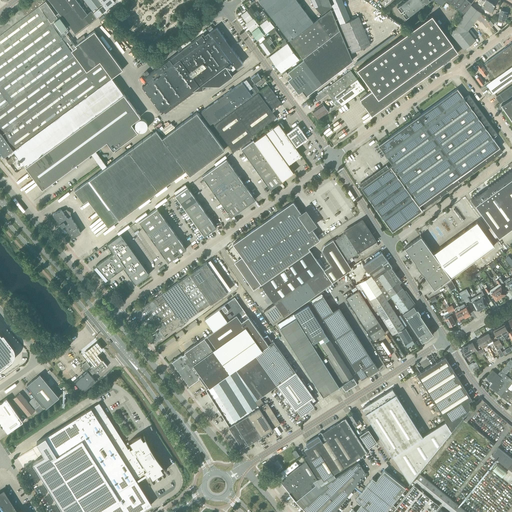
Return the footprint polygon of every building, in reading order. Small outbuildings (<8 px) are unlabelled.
[(77,46),(72,50),(61,36),(66,32),(69,30),(59,16),(61,15),(75,32),(89,21),(96,16),(91,10),(87,13),(77,0),(49,0),(59,12),(57,13),(56,14),(44,0),(31,0),(0,23),(0,150),(4,156),(13,149),(16,153),(7,160),(10,163),(19,156),(22,161),(19,163),(22,166),(23,168),(26,166),(42,188),(91,153),(95,150),(107,141),(113,150),(138,132),(131,123),(141,116),(112,77),(123,69),(94,31),(86,37),(84,35),(76,40),(78,43),(75,45),(77,46)] [(85,0),(94,11),(103,3),(100,0),(85,0)] [(296,0),(259,0),(290,41),(304,60),(288,72),(292,77),(288,80),(299,93),(302,91),(306,95),(352,60),(347,47),(349,46),(352,52),(370,44),(358,16),(350,20),(342,0),(330,0),(333,7),(331,6),(321,4),(319,0),(311,0),(315,7),(322,15),(313,22),(296,0)] [(405,0),(398,6),(401,11),(402,10),(404,11),(403,12),(406,17),(427,0),(405,0)] [(446,0),(463,13),(463,12),(471,3),(467,0),(446,0)] [(490,11),(495,4),(486,0),(485,0),(484,0),(480,0),(478,4),(482,6),(490,11)] [(103,3),(94,11),(97,15),(106,7),(103,3)] [(466,11),(476,19),(481,12),(471,5),(466,11)] [(254,17),(260,13),(260,12),(257,9),(255,11),(251,6),(247,9),(247,10),(253,18),(254,17)] [(253,18),(247,10),(241,14),(247,22),(245,23),(251,31),(259,25),(261,24),(260,21),(258,23),(254,17),(253,18)] [(505,20),(507,12),(501,10),(499,18),(498,21),(504,22),(505,19),(505,20)] [(476,19),(466,11),(462,16),(472,24),(476,19)] [(432,15),(357,68),(372,89),(372,90),(367,93),(361,97),(360,98),(371,114),(377,110),(379,109),(384,106),(421,79),(436,68),(450,58),(458,52),(452,44),(453,44),(432,15)] [(458,22),(467,30),(472,24),(462,16),(458,22)] [(269,18),(261,24),(259,25),(251,31),(257,39),(274,27),(268,19),(269,18)] [(467,30),(458,22),(450,32),(464,48),(475,40),(467,30)] [(148,82),(143,86),(161,112),(193,89),(193,90),(200,90),(203,89),(203,86),(219,86),(233,76),(225,66),(231,61),(234,64),(232,66),(234,69),(236,68),(243,63),(231,46),(226,40),(217,26),(210,31),(212,35),(211,36),(208,33),(204,35),(203,34),(182,49),(179,51),(170,59),(169,59),(145,77),(148,82)] [(275,32),(278,30),(275,27),(269,32),(271,35),(275,32)] [(262,49),(272,42),(273,42),(269,37),(266,39),(265,39),(260,43),(260,44),(259,45),(262,49)] [(272,42),(262,49),(266,53),(267,53),(267,54),(273,49),(276,47),(272,42)] [(511,42),(484,63),(494,76),(511,62),(511,42)] [(287,43),(282,47),(270,56),(282,72),(299,59),(287,43)] [(484,76),(488,72),(481,63),(476,66),(484,76)] [(511,66),(487,84),(493,93),(511,79),(511,66)] [(350,70),(315,96),(315,97),(318,100),(328,93),(334,101),(336,104),(335,105),(329,109),(332,112),(364,88),(352,72),(350,70)] [(259,85),(266,80),(261,74),(259,75),(257,73),(251,77),(255,83),(256,82),(259,85)] [(480,76),(476,78),(482,87),(487,83),(486,81),(484,82),(480,76)] [(210,105),(201,111),(210,123),(212,122),(214,125),(257,93),(252,87),(250,89),(244,80),(210,105)] [(511,84),(506,88),(496,96),(501,102),(511,93),(511,84)] [(257,93),(214,125),(233,151),(240,146),(241,148),(248,143),(247,141),(249,139),(249,134),(251,133),(252,134),(276,117),(271,110),(281,103),(268,85),(257,93)] [(366,179),(359,184),(361,187),(367,195),(392,231),(422,209),(419,205),(428,199),(431,203),(432,202),(452,188),(497,156),(503,151),(499,147),(500,147),(493,137),(497,134),(469,94),(465,97),(464,98),(457,88),(421,114),(414,119),(378,145),(392,164),(368,182),(366,179)] [(511,96),(501,104),(511,119),(511,96)] [(322,104),(313,111),(318,118),(328,111),(322,104)] [(103,169),(74,190),(83,202),(92,195),(104,211),(99,215),(108,227),(186,170),(190,175),(225,149),(197,112),(162,138),(156,130),(107,166),(104,163),(95,150),(91,153),(101,166),(103,169)] [(278,123),(265,133),(288,164),(297,158),(298,158),(299,158),(299,157),(299,156),(301,155),(301,154),(296,147),(295,147),(286,134),(286,133),(278,123)] [(298,125),(286,133),(286,134),(295,147),(296,147),(308,138),(307,138),(298,125)] [(288,164),(265,133),(254,141),(258,146),(263,153),(268,159),(272,166),(277,173),(282,180),(283,180),(290,175),(291,175),(291,174),(294,172),(294,171),(293,171),(288,164)] [(258,146),(254,141),(253,139),(241,148),(246,155),(258,146)] [(258,146),(246,155),(251,161),(263,153),(258,146)] [(268,159),(263,153),(251,161),(255,168),(268,159)] [(226,158),(214,167),(219,174),(231,165),(226,158)] [(272,166),(268,159),(255,168),(260,174),(272,166)] [(231,165),(219,174),(224,181),(236,172),(231,165)] [(272,166),(260,174),(265,182),(271,177),(277,173),(272,166)] [(219,174),(214,167),(202,176),(207,183),(219,174)] [(511,227),(511,169),(511,170),(471,199),(499,237),(511,227)] [(236,172),(224,181),(228,187),(241,178),(236,172)] [(277,173),(271,177),(276,184),(282,180),(283,180),(282,180),(277,173)] [(224,181),(219,174),(207,183),(212,189),(224,181)] [(271,177),(265,182),(270,189),(276,184),(271,177)] [(245,185),(241,178),(228,187),(233,194),(245,185)] [(224,181),(212,189),(216,196),(228,187),(224,181)] [(250,191),(245,185),(233,194),(238,200),(244,196),(250,191)] [(187,186),(175,195),(180,202),(192,193),(187,186)] [(233,194),(228,187),(216,196),(221,202),(233,194)] [(255,199),(250,191),(244,196),(249,204),(255,199)] [(197,200),(192,193),(180,202),(185,209),(197,200)] [(233,194),(221,202),(226,209),(232,204),(238,200),(233,194)] [(244,196),(238,200),(243,208),(249,204),(244,196)] [(197,200),(185,209),(189,215),(202,206),(197,200)] [(243,208),(238,200),(232,204),(237,212),(243,208)] [(244,236),(233,243),(242,256),(248,266),(241,271),(253,289),(261,284),(266,291),(270,296),(275,303),(264,311),(273,324),(284,316),(332,282),(351,268),(348,263),(346,260),(352,257),(358,253),(359,254),(358,254),(359,256),(360,256),(361,256),(378,245),(376,241),(362,220),(356,224),(344,231),(345,232),(345,233),(333,240),(333,239),(324,245),(323,247),(322,250),(332,264),(324,270),(310,250),(308,247),(320,239),(313,230),(312,228),(310,225),(312,224),(305,214),(303,215),(293,201),(244,235),(244,236)] [(232,204),(226,209),(231,217),(237,212),(232,204)] [(206,213),(202,206),(189,215),(194,221),(206,213)] [(157,208),(151,212),(156,219),(162,215),(157,208)] [(53,213),(53,214),(53,215),(62,226),(64,224),(72,237),(81,232),(71,216),(70,211),(67,209),(63,211),(58,214),(56,212),(54,213),(53,213)] [(151,212),(139,221),(144,228),(156,219),(151,212)] [(211,219),(206,213),(194,221),(199,228),(205,223),(211,219)] [(167,221),(162,215),(156,219),(161,225),(167,221)] [(156,219),(144,228),(148,234),(161,225),(156,219)] [(211,219),(205,223),(210,231),(216,227),(211,219)] [(167,221),(161,225),(165,232),(171,228),(167,221)] [(421,236),(405,248),(415,262),(416,263),(418,264),(419,266),(420,268),(422,269),(423,271),(423,273),(424,275),(435,289),(494,245),(477,221),(433,253),(421,236)] [(210,231),(205,223),(199,228),(204,236),(210,231)] [(161,225),(148,234),(153,241),(165,232),(161,225)] [(176,234),(171,228),(165,232),(170,238),(176,234)] [(165,232),(153,241),(158,247),(170,238),(165,232)] [(109,278),(124,267),(129,275),(135,284),(149,274),(121,234),(107,244),(110,249),(111,249),(113,253),(99,263),(95,266),(94,267),(99,273),(100,274),(106,280),(107,279),(109,278)] [(176,234),(170,238),(175,245),(181,241),(176,234)] [(170,238),(158,247),(162,254),(169,249),(175,245),(170,238)] [(186,249),(181,241),(175,245),(180,253),(186,249)] [(175,245),(169,249),(174,257),(180,253),(175,245)] [(174,257),(169,249),(162,254),(168,262),(174,257)] [(364,265),(368,271),(369,272),(381,262),(383,264),(387,261),(388,261),(382,252),(364,265)] [(391,267),(387,261),(383,264),(381,262),(369,272),(371,275),(374,279),(391,267)] [(160,294),(143,306),(160,330),(150,337),(154,343),(180,325),(180,326),(181,327),(185,324),(183,322),(186,321),(227,292),(206,262),(200,267),(190,274),(164,292),(160,294)] [(378,285),(395,273),(391,267),(374,279),(378,285)] [(395,273),(378,285),(382,292),(386,289),(400,280),(395,273)] [(368,277),(359,283),(377,310),(392,335),(404,327),(401,322),(400,321),(387,300),(391,296),(386,289),(382,292),(378,285),(374,279),(371,275),(368,277)] [(402,282),(400,280),(386,289),(391,296),(402,288),(399,284),(402,282)] [(446,283),(451,291),(456,288),(451,280),(446,283)] [(485,284),(484,285),(482,282),(480,283),(482,286),(483,286),(488,294),(490,293),(493,298),(494,297),(496,300),(495,300),(498,299),(499,299),(500,298),(500,297),(501,297),(496,290),(495,287),(490,290),(487,287),(485,284)] [(488,304),(483,295),(485,293),(480,284),(478,285),(482,293),(476,296),(483,308),(485,306),(486,306),(488,304)] [(496,290),(501,297),(501,296),(502,297),(504,296),(504,295),(506,293),(502,287),(502,286),(496,290)] [(414,304),(402,288),(391,296),(403,312),(414,304)] [(358,290),(346,298),(373,341),(385,332),(358,290)] [(467,292),(461,296),(464,299),(467,297),(469,302),(472,301),(477,310),(479,309),(480,309),(483,308),(476,296),(471,299),(467,292)] [(182,354),(172,361),(178,369),(181,372),(189,384),(199,377),(199,378),(200,379),(201,380),(206,388),(229,372),(254,354),(268,344),(272,342),(272,341),(267,334),(263,337),(235,298),(234,297),(205,318),(205,319),(214,331),(207,335),(204,338),(185,352),(185,353),(182,354)] [(452,311),(449,307),(447,303),(445,305),(449,313),(444,315),(449,326),(455,323),(451,315),(453,314),(452,311)] [(294,314),(277,324),(280,328),(303,366),(323,396),(342,384),(345,390),(346,390),(345,389),(350,386),(351,388),(353,386),(353,385),(356,382),(357,383),(357,382),(327,335),(326,335),(323,330),(324,330),(308,305),(294,314)] [(465,317),(461,310),(458,306),(456,307),(457,309),(455,311),(456,313),(460,320),(465,317)] [(339,307),(322,318),(362,379),(367,375),(363,369),(374,362),(376,366),(378,365),(373,356),(371,358),(354,331),(357,330),(355,326),(352,328),(339,307)] [(461,310),(465,317),(470,314),(466,307),(461,310)] [(421,313),(418,309),(405,317),(422,342),(433,334),(420,314),(421,313)] [(504,324),(499,327),(504,337),(507,335),(507,334),(509,333),(504,324)] [(504,337),(499,327),(493,330),(497,337),(498,339),(500,338),(500,339),(504,337)] [(398,332),(407,346),(414,342),(405,328),(398,332)] [(0,367),(9,360),(12,357),(13,353),(13,349),(11,346),(0,331),(0,367)] [(488,333),(483,336),(487,343),(492,340),(488,333)] [(487,343),(483,336),(477,339),(481,346),(482,348),(483,348),(488,345),(487,343)] [(207,389),(206,389),(206,390),(207,390),(219,409),(229,426),(235,422),(264,404),(262,401),(257,405),(255,401),(276,385),(277,385),(295,410),(297,409),(301,415),(306,412),(310,410),(309,409),(314,406),(312,402),(310,400),(309,399),(313,397),(273,341),(272,342),(268,344),(254,354),(229,372),(206,388),(207,389)] [(467,345),(471,352),(476,349),(472,342),(467,345)] [(471,352),(467,345),(461,348),(465,355),(467,357),(472,354),(471,352)] [(472,399),(445,357),(417,375),(452,430),(472,406),(469,402),(472,399)] [(101,358),(91,366),(86,360),(82,364),(87,370),(91,375),(95,372),(99,373),(107,366),(107,365),(101,358)] [(510,359),(501,371),(505,374),(511,365),(511,362),(511,361),(511,360),(510,359)] [(91,375),(87,370),(81,375),(89,386),(96,380),(91,375)] [(486,378),(492,383),(489,386),(508,402),(511,396),(511,379),(505,374),(501,371),(501,370),(498,374),(493,370),(486,378)] [(37,376),(27,385),(46,408),(59,397),(42,376),(41,375),(39,375),(37,376)] [(89,386),(81,375),(74,380),(83,391),(89,386)] [(373,401),(362,408),(365,413),(409,482),(409,483),(451,431),(445,421),(427,433),(422,436),(418,429),(396,393),(395,394),(392,388),(373,401)] [(20,392),(13,398),(28,416),(35,410),(20,392)] [(34,397),(29,401),(38,412),(39,413),(44,408),(43,408),(34,397)] [(7,432),(23,421),(7,398),(0,402),(0,421),(1,422),(0,422),(0,423),(3,428),(4,427),(7,432)] [(45,455),(33,462),(64,511),(138,511),(152,504),(137,481),(140,479),(143,477),(149,473),(152,478),(164,470),(163,469),(161,466),(163,465),(167,469),(165,467),(163,464),(161,462),(159,459),(157,457),(155,454),(154,451),(152,449),(151,446),(149,443),(148,440),(146,438),(145,435),(144,432),(143,432),(146,437),(144,439),(141,435),(142,435),(141,433),(129,441),(132,445),(128,448),(108,416),(99,402),(91,408),(37,442),(45,455)] [(264,404),(235,422),(249,444),(250,443),(273,428),(281,423),(266,402),(264,404)] [(361,423),(354,412),(350,415),(354,422),(353,422),(355,427),(361,423)] [(280,481),(295,501),(302,507),(306,511),(335,511),(339,507),(344,500),(359,481),(365,474),(366,473),(358,462),(354,465),(341,474),(336,477),(334,474),(341,470),(340,469),(367,452),(345,418),(340,422),(322,433),(320,432),(319,433),(318,434),(318,435),(306,443),(308,446),(304,449),(308,455),(304,457),(306,460),(301,464),(287,475),(281,480),(280,481)] [(249,444),(235,422),(229,426),(230,426),(229,427),(242,448),(243,448),(249,444)] [(359,434),(368,447),(377,441),(368,428),(359,434)] [(511,458),(497,447),(491,455),(511,471),(511,458)] [(279,470),(276,467),(274,464),(270,467),(272,470),(274,473),(279,470)] [(492,470),(502,478),(507,471),(497,464),(492,470)] [(353,509),(350,511),(385,511),(405,487),(385,470),(377,480),(376,481),(373,478),(355,499),(362,504),(359,508),(360,508),(357,511),(353,509)] [(466,511),(420,474),(414,481),(451,511),(466,511)] [(414,484),(391,511),(433,511),(440,505),(414,484)] [(0,511),(23,511),(21,508),(17,510),(4,489),(0,491),(0,511)]
